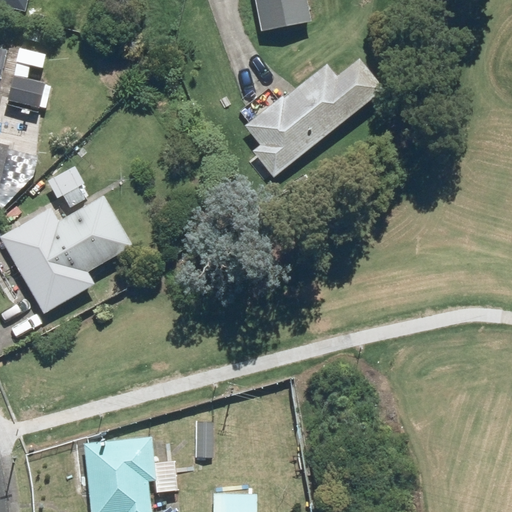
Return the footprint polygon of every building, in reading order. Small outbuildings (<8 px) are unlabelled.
[(0,0),(0,4),(29,12),(31,0),(0,0)] [(36,0),(34,8),(73,17),(77,0),(36,0)] [(260,0),(266,31),(315,21),(310,0),(260,0)] [(14,145),(0,141),(0,108),(5,90),(0,88),(10,50),(0,48),(0,201),(31,178),(37,155),(13,149),(14,145)] [(278,177),(389,89),(365,58),(342,77),(331,64),(288,98),(287,96),(250,125),(265,144),(257,151),(278,177)] [(16,76),(10,100),(43,108),(49,84),(16,76)] [(93,288),(102,303),(129,288),(113,260),(138,246),(109,195),(63,221),(55,208),(4,237),(11,251),(41,301),(48,314),(93,288)] [(214,457),(215,421),(198,421),(197,456),(214,457)] [(87,442),(92,485),(94,511),(155,511),(152,479),(159,478),(155,435),(147,436),(87,442)] [(258,511),(259,493),(216,492),(215,511),(258,511)]
